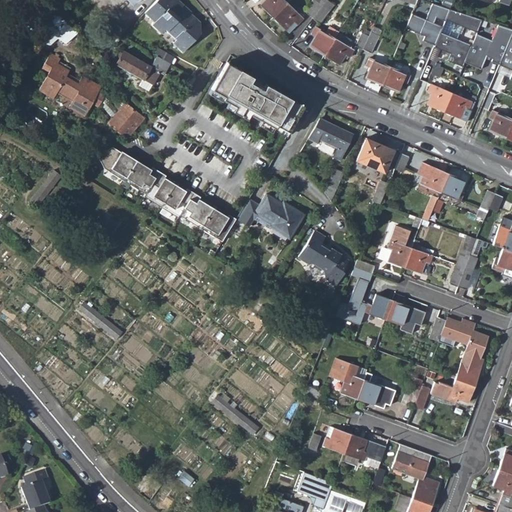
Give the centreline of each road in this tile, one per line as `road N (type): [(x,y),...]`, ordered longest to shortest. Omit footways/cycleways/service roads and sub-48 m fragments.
road 1 (residential): [(511,172),(302,80),(262,52),(217,0)]
road 2 (residential): [(0,363),(128,511)]
road 3 (residential): [(468,459),(511,339)]
